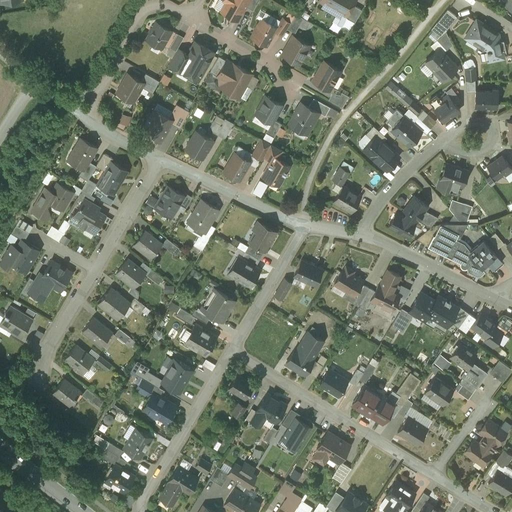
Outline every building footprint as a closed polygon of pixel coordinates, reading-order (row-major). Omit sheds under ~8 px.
[(223,0),(226,2),(221,11),(231,17),(233,13),(239,16),(245,6),(248,0),(223,0)] [(258,0),(248,0),(245,6),(253,10),(258,0)] [(354,0),(320,0),(324,2),(323,4),(323,8),(336,15),(338,16),(342,15),(343,13),(346,14),(347,15),(352,5),(354,0)] [(362,10),(352,5),(347,15),(346,14),(346,15),(346,18),(355,23),(362,10)] [(447,9),(437,22),(446,30),(457,17),(447,9)] [(346,14),(343,13),(342,15),(338,16),(336,15),(332,21),(350,31),(355,23),(346,18),(346,15),(346,14)] [(290,23),(286,28),(295,33),(303,18),(296,14),(290,23)] [(282,18),(276,27),(274,30),(281,35),(286,28),(290,23),(282,18)] [(276,27),(262,19),(259,24),(257,24),(253,32),(253,33),(251,37),(262,43),(263,41),(268,39),(269,40),(274,30),(276,27)] [(497,34),(476,21),(466,37),(487,50),(489,60),(502,57),(497,34)] [(171,30),(157,22),(147,40),(148,41),(153,44),(154,44),(161,48),(171,30)] [(446,32),(437,40),(446,50),(452,44),(446,32)] [(177,34),(169,50),(174,53),(183,37),(177,34)] [(309,45),(293,35),(282,54),(299,64),(309,45)] [(213,52),(194,41),(187,54),(183,62),(183,63),(202,73),(213,52)] [(187,54),(177,49),(168,64),(179,70),(183,63),(183,62),(187,54)] [(455,66),(439,49),(425,62),(441,79),(448,73),(455,66)] [(218,56),(209,72),(217,76),(226,60),(218,56)] [(251,74),(233,63),(232,64),(226,60),(217,76),(219,77),(220,86),(238,97),(245,85),(251,75),(251,74)] [(340,70),(324,61),(316,74),(318,78),(315,82),(329,90),(340,70)] [(474,67),(465,68),(466,80),(473,80),(475,80),(474,67)] [(141,81),(128,73),(117,92),(132,102),(141,87),(143,82),(141,81)] [(159,81),(145,73),(141,81),(143,82),(141,87),(152,93),(159,81)] [(251,75),(245,85),(252,89),(258,79),(251,75)] [(412,101),(390,81),(385,87),(408,107),(408,106),(412,101)] [(491,91),(475,90),(474,107),(496,108),(497,88),(491,88),(491,91)] [(347,99),(333,91),(328,100),(342,108),(347,99)] [(447,94),(440,99),(442,102),(433,109),(438,115),(437,116),(442,122),(443,122),(459,110),(447,94)] [(282,105),(265,96),(255,114),(271,123),(272,123),(274,120),(282,105)] [(330,108),(313,98),(308,107),(319,113),(325,116),(330,108)] [(420,109),(412,101),(408,106),(408,107),(416,114),(420,109)] [(308,107),(301,103),(298,108),(297,108),(294,114),(294,115),(289,124),(297,129),(301,128),(308,132),(319,113),(308,107)] [(189,111),(176,104),(168,117),(172,119),(170,123),(179,128),(189,111)] [(396,109),(386,120),(394,127),(402,118),(404,116),(396,109)] [(168,117),(154,110),(152,114),(149,114),(147,119),(147,122),(142,131),(160,141),(170,123),(172,119),(168,117)] [(122,114),(118,126),(126,129),(131,117),(122,114)] [(421,131),(404,116),(402,118),(394,127),(391,130),(409,145),(421,131)] [(430,128),(418,117),(413,122),(426,133),(430,128)] [(224,118),(221,124),(213,120),(208,129),(224,139),(233,123),(224,118)] [(274,120),(272,123),(271,123),(265,133),(273,138),(281,124),(274,120)] [(373,126),(365,134),(372,140),(375,136),(382,142),(386,138),(373,126)] [(213,140),(196,130),(190,141),(188,141),(189,143),(185,149),(202,159),(209,146),(210,147),(213,140)] [(382,142),(375,136),(372,140),(363,149),(387,170),(399,157),(382,142)] [(97,147),(81,137),(68,159),(83,168),(84,168),(88,161),(97,147)] [(262,139),(249,161),(250,161),(253,155),(261,160),(263,156),(270,144),(262,139)] [(282,150),(270,144),(263,156),(271,161),(273,156),(277,158),(282,150)] [(249,161),(234,152),(224,171),(239,180),(250,161),(249,161)] [(113,159),(103,153),(97,164),(106,169),(111,161),(113,159)] [(511,169),(502,155),(486,167),(496,180),(503,174),(508,182),(511,179),(511,169)] [(277,158),(273,156),(271,161),(262,177),(271,182),(273,180),(279,184),(290,165),(277,158)] [(96,166),(88,161),(84,168),(83,168),(78,175),(87,181),(96,166)] [(111,161),(106,169),(97,185),(113,194),(127,171),(111,161)] [(456,167),(446,163),(445,164),(447,165),(442,180),(440,179),(437,188),(448,192),(451,183),(462,187),(461,187),(462,187),(468,171),(467,170),(467,171),(456,167)] [(349,172),(340,167),(332,180),(341,185),(349,172)] [(52,192),(47,200),(49,201),(62,209),(61,210),(62,210),(73,191),(57,183),(52,192)] [(176,191),(167,186),(166,186),(167,187),(160,198),(154,207),(163,213),(164,211),(171,215),(170,217),(171,217),(179,205),(184,195),(176,191)] [(361,197),(342,186),(333,202),(351,212),(361,197)] [(45,187),(31,211),(40,216),(44,215),(47,209),(46,205),(49,201),(47,200),(52,192),(45,187)] [(192,198),(185,193),(184,195),(179,205),(185,209),(192,198)] [(103,194),(100,199),(110,205),(113,200),(103,194)] [(414,196),(403,211),(406,213),(406,215),(404,217),(415,223),(417,221),(424,211),(428,207),(414,196)] [(99,207),(84,198),(73,216),(73,217),(75,215),(81,219),(78,224),(94,234),(105,215),(97,211),(99,207)] [(218,209),(201,199),(187,223),(195,228),(196,226),(204,231),(203,233),(204,233),(209,225),(218,209)] [(472,207),(457,202),(453,214),(454,216),(461,224),(462,224),(466,224),(472,207)] [(438,218),(424,211),(417,221),(430,228),(438,218)] [(404,217),(396,213),(388,227),(407,237),(415,223),(404,217)] [(461,224),(454,216),(449,224),(461,224)] [(32,226),(19,218),(16,225),(29,232),(32,226)] [(70,223),(64,220),(58,230),(64,234),(70,223)] [(276,231),(258,221),(252,230),(256,232),(249,244),(264,252),(267,247),(268,247),(271,242),(270,242),(276,231)] [(449,224),(445,224),(441,225),(458,234),(458,235),(461,236),(467,224),(466,224),(462,224),(461,224),(449,224)] [(29,232),(16,225),(12,231),(25,239),(29,232)] [(209,225),(204,233),(203,233),(200,238),(206,242),(215,229),(209,225)] [(458,234),(441,225),(440,225),(434,236),(434,235),(428,247),(460,263),(460,265),(460,266),(460,267),(461,268),(462,268),(463,269),(464,269),(465,269),(466,269),(468,272),(476,276),(480,276),(485,272),(482,269),(481,269),(468,254),(471,252),(464,244),(456,239),(458,235),(458,234)] [(162,244),(144,231),(133,245),(150,258),(151,258),(149,256),(153,251),(155,252),(162,244)] [(495,233),(489,238),(498,249),(504,244),(495,233)] [(29,245),(22,241),(23,240),(22,240),(17,248),(11,244),(8,250),(8,249),(4,255),(5,255),(0,263),(0,264),(7,268),(12,260),(18,263),(16,267),(17,268),(18,267),(26,272),(39,250),(30,245),(29,245)] [(179,248),(168,240),(164,247),(174,255),(179,248)] [(496,256),(483,241),(471,252),(468,254),(481,269),(482,269),(487,264),(496,256)] [(264,252),(249,244),(244,252),(245,252),(259,261),(264,252)] [(259,261),(245,252),(240,259),(254,267),(255,267),(259,261)] [(240,259),(239,258),(239,257),(237,256),(227,273),(250,287),(260,270),(255,267),(254,267),(240,259)] [(496,256),(487,264),(492,271),(502,262),(496,256)] [(145,273),(127,259),(116,274),(133,288),(134,287),(132,286),(137,280),(139,281),(145,273)] [(322,270),(301,260),(294,276),(315,285),(322,270)] [(58,266),(51,262),(51,261),(43,274),(41,277),(52,284),(51,285),(60,291),(71,273),(59,265),(58,266)] [(354,270),(346,266),(344,269),(343,268),(334,284),(345,291),(346,290),(353,294),(353,295),(363,280),(352,273),(354,270)] [(163,278),(151,269),(147,275),(158,284),(163,278)] [(387,270),(380,285),(379,284),(375,291),(371,300),(391,310),(399,294),(395,292),(394,293),(392,292),(391,290),(394,285),(395,285),(400,276),(387,270)] [(34,281),(28,291),(28,292),(42,300),(51,285),(52,284),(41,277),(43,274),(40,272),(34,281)] [(29,277),(20,292),(26,296),(28,292),(28,291),(34,281),(29,277)] [(292,283),(284,278),(274,296),(282,300),(292,283)] [(363,285),(352,303),(358,306),(369,288),(363,285)] [(116,292),(110,287),(97,304),(117,320),(123,312),(121,310),(127,302),(130,304),(130,303),(120,295),(119,296),(115,293),(116,292)] [(129,293),(136,297),(139,292),(131,288),(129,293)] [(235,300),(213,288),(208,296),(213,299),(205,312),(222,322),(235,300)] [(369,288),(358,306),(365,310),(371,300),(375,291),(369,288)] [(408,312),(413,315),(412,315),(415,317),(416,316),(424,320),(427,315),(435,300),(421,292),(408,312)] [(435,300),(427,315),(438,322),(436,325),(444,330),(449,321),(458,307),(438,295),(435,300)] [(145,307),(134,298),(130,303),(130,304),(141,312),(145,307)] [(17,310),(10,306),(6,313),(5,313),(4,314),(7,316),(2,325),(9,329),(21,337),(32,319),(25,315),(25,314),(24,314),(18,310),(17,310)] [(458,307),(449,321),(458,327),(460,324),(469,313),(459,306),(458,307)] [(191,314),(180,307),(175,315),(191,324),(195,317),(191,314)] [(25,315),(32,319),(35,312),(28,308),(24,314),(25,314),(25,315)] [(209,317),(195,308),(191,314),(195,317),(206,323),(209,317)] [(408,312),(401,308),(398,314),(409,321),(412,315),(413,315),(408,312)] [(476,318),(469,313),(460,324),(466,329),(469,325),(471,326),(476,318)] [(496,325),(480,313),(476,318),(471,326),(486,337),(484,340),(492,346),(496,341),(502,333),(494,327),(496,325)] [(409,321),(398,314),(391,325),(402,332),(409,321)] [(112,333),(93,318),(82,331),(101,347),(102,345),(112,333)] [(509,327),(500,320),(496,325),(494,327),(502,333),(504,334),(509,327)] [(0,323),(0,331),(5,334),(9,329),(2,325),(0,323)] [(201,329),(194,325),(195,325),(194,324),(183,342),(205,355),(216,337),(202,329),(201,329)] [(45,333),(36,328),(32,333),(41,339),(45,333)] [(130,338),(119,329),(114,335),(117,337),(125,344),(130,338)] [(117,337),(114,335),(112,333),(102,345),(107,350),(117,337)] [(307,333),(297,349),(295,348),(286,363),(304,374),(313,359),(312,358),(323,340),(316,336),(313,337),(307,333)] [(504,334),(502,333),(496,341),(502,345),(508,337),(504,334)] [(476,355),(460,342),(450,356),(450,357),(451,356),(466,367),(466,368),(472,361),(476,355)] [(87,354),(75,345),(64,359),(81,372),(86,365),(88,367),(94,360),(87,354)] [(94,360),(96,362),(100,356),(91,349),(87,354),(94,360)] [(449,359),(440,352),(432,363),(441,370),(449,359)] [(110,365),(100,356),(96,362),(106,370),(110,365)] [(192,370),(173,358),(168,366),(170,368),(161,382),(180,393),(185,384),(183,383),(192,370)] [(378,362),(372,358),(369,363),(375,367),(378,362)] [(211,369),(214,364),(204,359),(202,364),(211,369)] [(511,368),(500,359),(490,372),(503,382),(511,368)] [(86,365),(81,372),(89,378),(95,370),(92,367),(96,362),(94,360),(88,367),(86,365)] [(148,368),(136,361),(130,370),(142,377),(146,370),(147,371),(148,368)] [(487,372),(472,361),(466,368),(460,376),(463,377),(477,387),(487,372)] [(317,362),(309,373),(316,377),(323,365),(317,362)] [(363,372),(359,379),(365,383),(375,367),(369,363),(363,372)] [(347,380),(328,368),(319,384),(338,395),(347,380)] [(363,372),(357,369),(349,381),(355,385),(359,379),(363,372)] [(147,371),(146,370),(142,377),(153,384),(156,385),(160,379),(147,371)] [(400,395),(396,402),(401,406),(407,398),(420,380),(411,373),(396,393),(400,395)] [(253,385),(236,374),(228,388),(245,398),(253,385)] [(153,384),(142,377),(138,384),(149,391),(153,384)] [(453,390),(435,377),(424,391),(443,404),(453,390)] [(477,387),(463,377),(459,383),(462,385),(472,393),(477,387)] [(64,379),(64,378),(53,392),(69,405),(80,391),(75,387),(75,388),(64,379)] [(386,399),(364,385),(352,404),(374,418),(376,415),(386,399)] [(472,393),(462,385),(457,391),(468,399),(472,393)] [(92,401),(96,396),(86,388),(82,394),(92,401)] [(392,390),(387,399),(386,399),(376,415),(383,419),(387,413),(396,402),(400,395),(396,393),(392,390)] [(176,405),(152,392),(143,408),(166,422),(176,405)] [(285,404),(266,393),(256,409),(252,407),(246,417),(252,421),(258,411),(275,421),(285,404)] [(401,406),(397,412),(404,416),(410,406),(412,402),(407,398),(401,406)] [(246,407),(238,402),(232,412),(240,417),(246,407)] [(401,406),(396,402),(387,413),(393,417),(397,412),(401,406)] [(432,420),(410,406),(404,416),(406,417),(397,432),(417,444),(432,420)] [(278,442),(295,453),(314,422),(291,408),(281,423),(287,427),(278,442)] [(499,426),(496,424),(495,424),(488,419),(480,431),(486,435),(497,443),(497,444),(506,432),(499,428),(499,426)] [(271,426),(263,439),(269,443),(277,430),(271,426)] [(151,436),(136,427),(124,448),(139,457),(151,436)] [(349,445),(327,431),(316,449),(317,449),(312,457),(323,464),(328,456),(338,463),(349,445)] [(105,449),(109,442),(96,434),(92,440),(105,449)] [(497,443),(486,435),(482,440),(493,448),(497,443)] [(478,445),(473,441),(474,440),(473,440),(465,452),(471,457),(471,458),(475,460),(476,460),(482,465),(491,453),(490,452),(490,453),(478,445)] [(493,448),(482,440),(478,445),(490,453),(490,452),(493,448)] [(123,450),(109,442),(105,449),(119,457),(123,450)] [(119,457),(105,449),(102,454),(115,462),(119,457)] [(119,457),(115,462),(114,464),(126,471),(130,464),(119,457)] [(211,464),(200,457),(195,466),(206,473),(211,464)] [(350,468),(341,462),(331,477),(340,483),(350,468)] [(243,468),(235,463),(228,473),(228,474),(239,481),(246,486),(248,487),(253,480),(258,483),(261,479),(248,471),(251,466),(246,463),(243,468)] [(126,471),(114,464),(104,480),(105,480),(111,483),(111,484),(125,492),(126,493),(132,484),(130,483),(134,475),(126,471)] [(196,477),(178,466),(179,466),(178,466),(169,481),(170,481),(180,487),(180,488),(181,489),(188,493),(197,478),(196,477)] [(228,473),(217,466),(209,478),(221,486),(228,474),(228,473)] [(511,478),(497,468),(488,483),(505,494),(511,483),(511,478)] [(292,483),(285,479),(278,490),(285,494),(292,483)] [(414,493),(396,480),(386,495),(388,496),(395,501),(389,509),(391,511),(392,511),(399,511),(403,507),(404,507),(405,507),(414,493)] [(170,481),(169,481),(159,497),(172,504),(181,489),(180,488),(180,487),(170,481)] [(246,486),(239,481),(235,487),(242,492),(246,486)] [(0,507),(10,496),(0,487),(0,507)] [(235,487),(234,487),(224,504),(235,511),(254,511),(260,504),(242,492),(235,487)] [(336,509),(345,497),(336,491),(326,505),(329,506),(328,507),(334,511),(335,511),(337,510),(336,509)] [(360,511),(366,503),(348,491),(345,497),(336,509),(337,510),(340,511),(360,511)] [(135,498),(126,493),(125,492),(121,501),(130,507),(135,498)] [(423,492),(415,505),(420,508),(425,501),(429,496),(423,492)] [(316,506),(319,499),(308,494),(305,501),(316,506)] [(388,496),(385,499),(384,500),(379,507),(379,510),(382,511),(389,511),(391,511),(389,509),(395,501),(388,496)] [(292,511),(296,507),(284,500),(280,506),(289,511),(292,511)] [(425,501),(420,508),(417,511),(441,511),(435,508),(425,501)]
